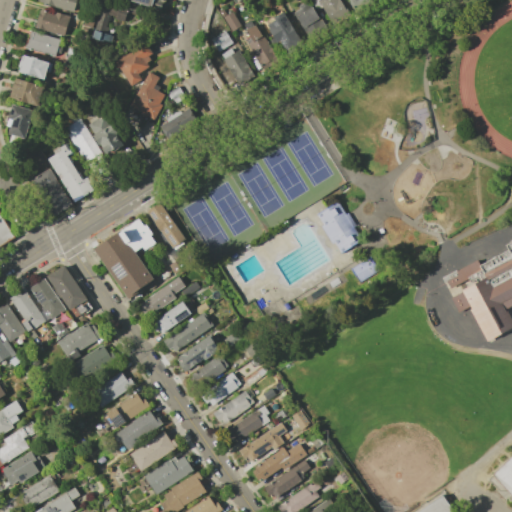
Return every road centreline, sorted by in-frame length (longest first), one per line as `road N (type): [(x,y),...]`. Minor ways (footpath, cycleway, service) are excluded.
road 1 (tertiary): [(0,274),(436,0)]
road 2 (residential): [(61,236),(253,511)]
road 3 (residential): [(0,16),(31,229),(42,248)]
road 4 (residential): [(194,0),(190,58),(228,130)]
